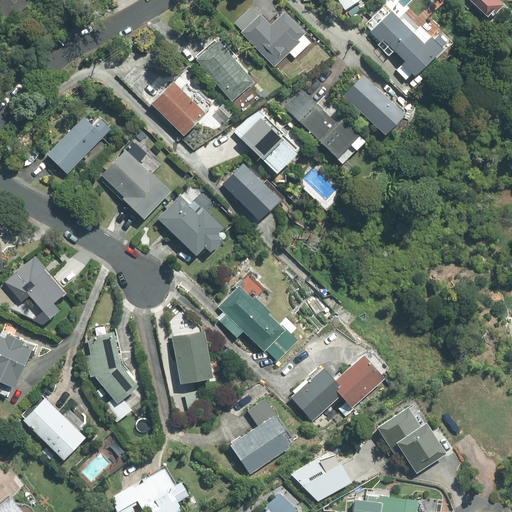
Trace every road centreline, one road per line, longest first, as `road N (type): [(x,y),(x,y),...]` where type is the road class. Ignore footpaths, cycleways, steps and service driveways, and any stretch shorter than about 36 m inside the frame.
road 1 (unknown): [(114,477),(161,445),(163,432),(137,272),(268,376),(309,348),(342,347)]
road 2 (unknown): [(85,41),(270,242)]
road 3 (residential): [(0,118),(69,50),(162,0)]
road 4 (residential): [(145,284),(126,261),(0,183)]
